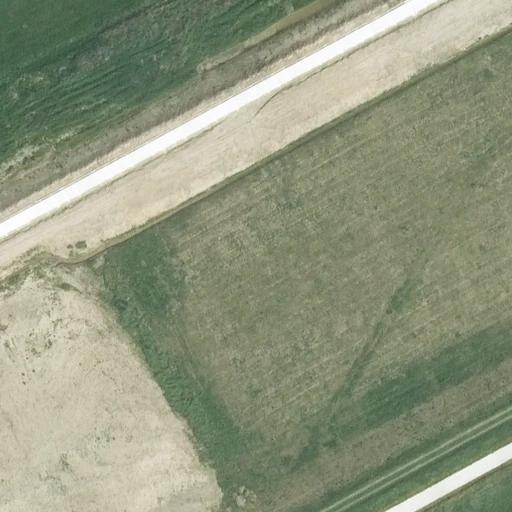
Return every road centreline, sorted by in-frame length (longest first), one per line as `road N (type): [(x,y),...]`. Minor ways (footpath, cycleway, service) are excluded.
road 1 (tertiary): [(0,232),(427,0)]
road 2 (track): [(334,511),(511,415)]
